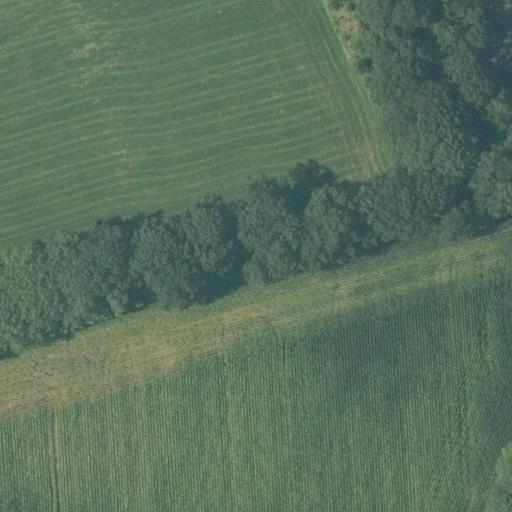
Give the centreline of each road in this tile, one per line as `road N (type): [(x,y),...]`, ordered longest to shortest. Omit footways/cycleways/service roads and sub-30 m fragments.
road 1 (track): [(0,319),(475,173)]
road 2 (track): [(415,0),(475,173)]
